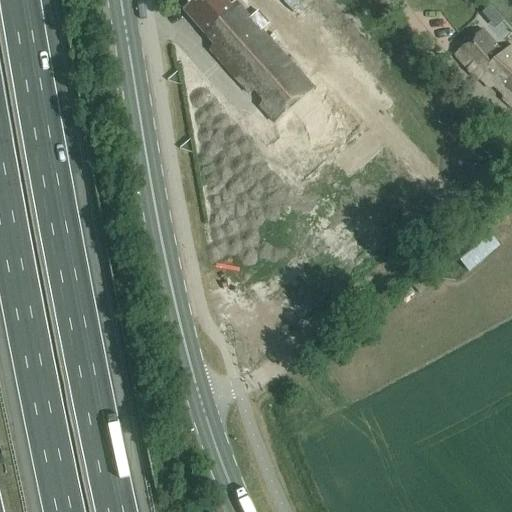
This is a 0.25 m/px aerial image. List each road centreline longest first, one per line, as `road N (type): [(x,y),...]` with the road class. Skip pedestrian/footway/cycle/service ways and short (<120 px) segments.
road 1 (motorway): [(118,511),(19,0)]
road 2 (tertiary): [(200,402),(160,239),(122,0)]
road 3 (motorway): [(0,184),(64,511)]
road 4 (track): [(266,375),(511,167)]
